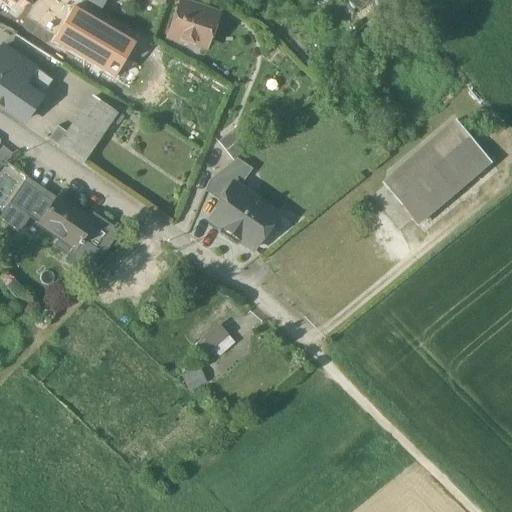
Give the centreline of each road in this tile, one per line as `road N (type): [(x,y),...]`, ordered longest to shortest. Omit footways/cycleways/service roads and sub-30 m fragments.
road 1 (residential): [(0,129),(280,309),(336,379)]
road 2 (track): [(336,379),(467,511)]
